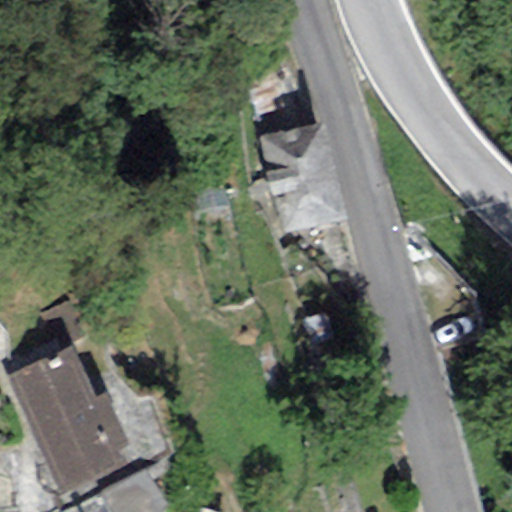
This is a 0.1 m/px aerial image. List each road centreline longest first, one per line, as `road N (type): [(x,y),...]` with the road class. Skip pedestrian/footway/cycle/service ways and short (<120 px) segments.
road 1 (tertiary): [(301,0),(345,127),(450,511)]
road 2 (tertiary): [(511,207),(442,136),(410,88),(371,0)]
